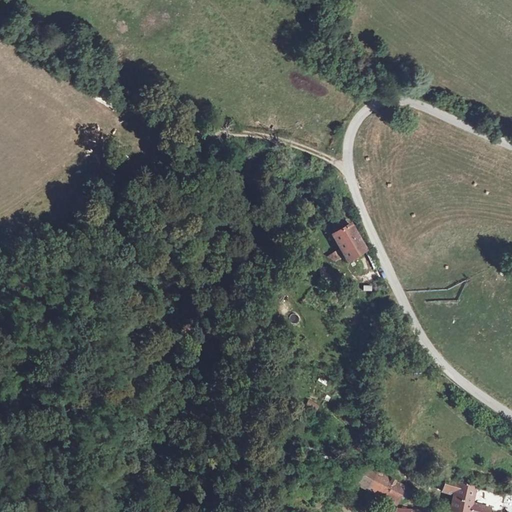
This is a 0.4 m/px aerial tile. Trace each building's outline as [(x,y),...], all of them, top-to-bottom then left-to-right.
[(101,85),(92,96),(111,110),(119,99),(101,85)] [(365,250),(349,224),(331,235),(346,261),(365,250)] [(338,251),(328,254),(331,263),(341,259),(338,251)] [(326,267),(318,268),(320,278),(328,276),(326,267)] [(306,369),(304,374),(315,380),(317,375),(306,369)] [(302,410),(313,417),(319,406),(308,399),(302,410)] [(401,484),(365,465),(359,474),(353,470),(347,479),(394,504),(398,495),(396,494),(401,484)] [(475,487),(446,479),(442,491),(454,495),(450,511),(453,511),(488,511),(489,509),(498,511),(500,511),(506,497),(475,487)]
